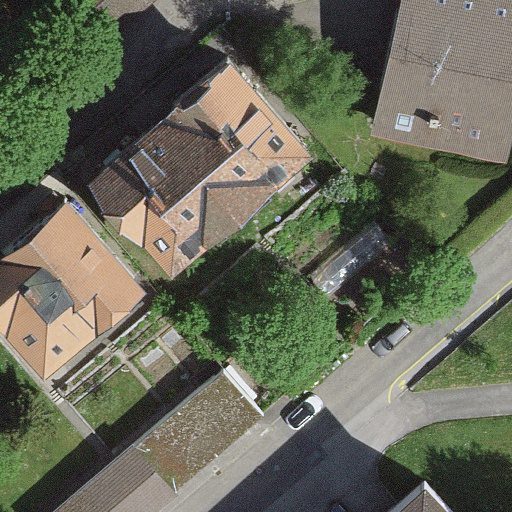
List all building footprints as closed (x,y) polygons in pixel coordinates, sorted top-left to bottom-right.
[(145,0),(93,0),(118,26),(145,0)] [(511,0),(398,0),(380,81),(370,124),(506,155),(511,127),(511,0)] [(312,132),(229,37),(90,158),(173,253),(312,132)] [(144,268),(65,177),(0,233),(0,305),(43,355),(144,268)] [(264,412),(223,362),(133,437),(41,511),(142,511),(174,487),(264,412)] [(470,511),(424,458),(361,511),(470,511)]
